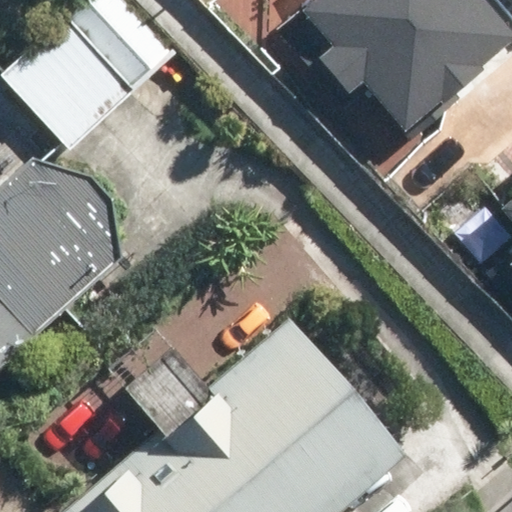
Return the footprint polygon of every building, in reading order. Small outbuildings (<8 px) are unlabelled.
[(72,150),(176,52),(126,0),(80,0),(1,74),(72,150)] [(511,45),(511,9),(503,0),(319,0),(306,13),(335,44),(314,63),(349,101),(359,92),(407,143),(511,45)] [(102,184),(34,163),(0,193),(0,366),(117,264),(120,261),(102,184)] [(511,195),(498,207),(511,223),(511,258),(509,261),(511,264),(511,195)] [(332,511),(399,453),(409,444),(294,313),(69,511),(332,511)]
